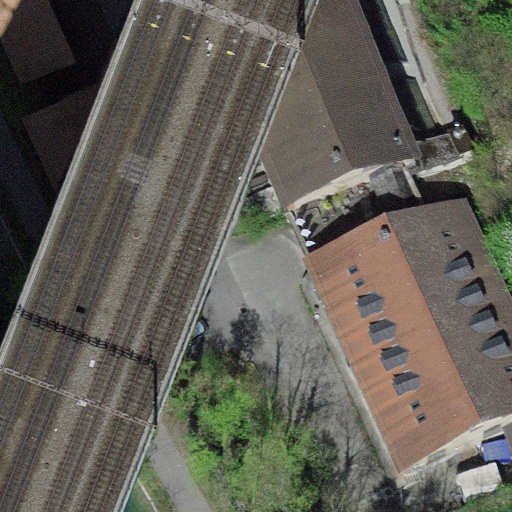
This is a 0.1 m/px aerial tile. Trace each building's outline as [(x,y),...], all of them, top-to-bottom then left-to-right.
[(53,0),(0,0),(0,28),(23,76),(78,49),(53,0)] [(190,5),(216,64),(333,11),(327,0),(176,0),(181,10),(190,5)] [(411,188),(471,160),(461,136),(446,143),(421,86),(391,0),(370,0),(336,17),(333,11),(216,64),(287,222),(292,224),(370,188),(399,250),(432,235),(411,188)] [(93,75),(38,101),(111,250),(165,223),(93,75)] [(399,250),(317,287),(361,383),(405,479),(511,430),(511,335),(461,222),(432,235),(399,250)]
